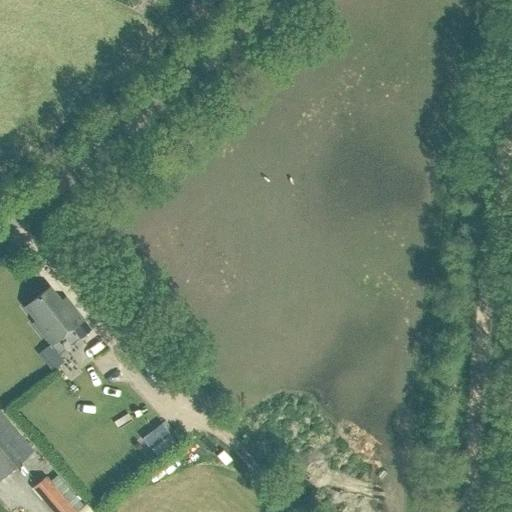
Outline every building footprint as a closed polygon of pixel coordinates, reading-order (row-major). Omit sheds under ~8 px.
[(51,345),(71,329),(79,339),(90,330),(82,320),(72,308),(64,297),(60,301),(49,287),(24,307),(35,321),(32,323),(49,344),(50,346),(51,345)] [(98,307),(116,330),(122,337),(134,326),(128,319),(130,318),(111,296),(98,307)] [(149,334),(125,354),(152,389),(176,368),(181,364),(153,331),(149,334)] [(63,361),(51,345),(50,346),(49,344),(37,354),(51,371),(63,361)] [(0,478),(32,451),(0,413),(0,478)] [(160,424),(141,439),(150,450),(168,434),(160,424)] [(141,455),(150,471),(169,460),(160,444),(141,455)] [(43,511),(22,476),(0,489),(0,491),(13,511),(43,511)] [(32,489),(51,511),(76,511),(45,477),(32,489)]
